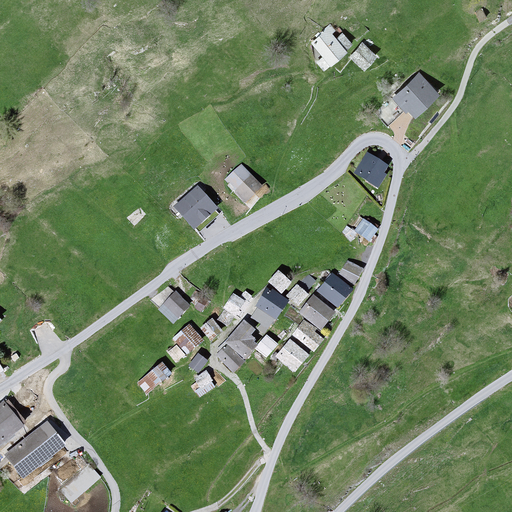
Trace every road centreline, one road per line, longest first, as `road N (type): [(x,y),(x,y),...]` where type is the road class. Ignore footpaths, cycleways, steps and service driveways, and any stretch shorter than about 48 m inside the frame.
road 1 (unclassified): [(399,167),(394,149),(377,140),(361,144),(341,167),(0,389)]
road 2 (unclassified): [(255,511),(291,415),(349,314),(388,218),(399,167)]
road 3 (unclassified): [(511,377),(399,456),(340,511)]
road 4 (residential): [(399,167),(458,99),(476,48),(511,16)]
